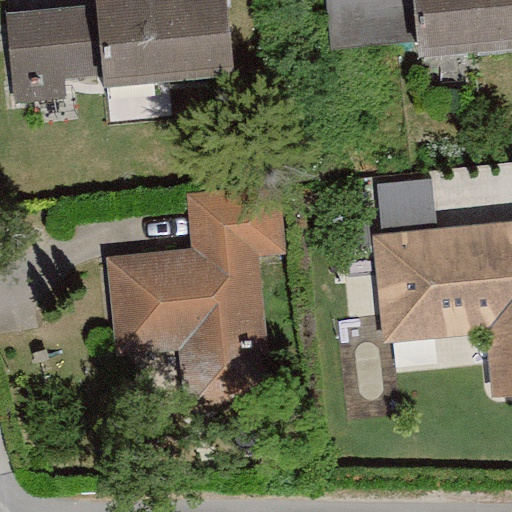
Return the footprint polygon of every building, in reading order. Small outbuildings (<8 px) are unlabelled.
[(226,87),(217,0),(91,0),(89,0),(90,14),(5,22),(13,107),(226,87)] [(408,53),(409,65),(511,59),(511,0),(324,0),(328,59),(408,53)] [(378,180),(380,223),(433,220),(431,177),(378,180)] [(282,263),(275,195),(188,204),(194,258),(109,267),(118,356),(182,350),(185,386),(265,378),(254,265),(282,263)] [(511,234),(373,247),(383,350),(486,340),(491,398),(511,395),(511,234)]
